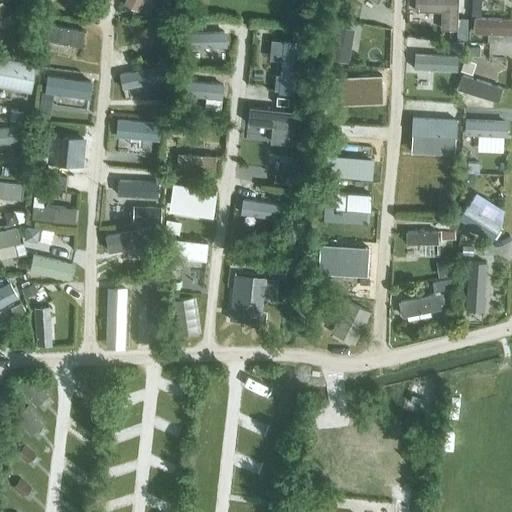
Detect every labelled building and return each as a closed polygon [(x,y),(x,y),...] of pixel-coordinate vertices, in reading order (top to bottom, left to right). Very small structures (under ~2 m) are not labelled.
[(19,0),(0,0),(0,16),(23,8),(19,0)] [(293,0),(292,7),(302,8),(303,0),(293,0)] [(457,17),(457,0),(414,0),(414,10),(440,11),(440,29),(441,29),(441,37),(455,37),(455,29),(456,29),(457,17)] [(471,0),(471,14),(480,15),(480,0),(471,0)] [(456,29),(456,38),(467,38),(467,17),(457,17),(456,29)] [(41,38),(85,46),(89,26),(44,18),(41,38)] [(131,44),(163,35),(158,19),(127,28),(131,44)] [(338,23),(331,53),(355,58),(362,28),(338,23)] [(188,25),(188,59),(229,60),(230,26),(188,25)] [(468,45),(467,57),(474,58),(479,53),(480,46),(468,45)] [(0,56),(0,86),(30,92),(35,63),(0,56)] [(462,70),(458,91),(500,99),(505,78),(462,70)] [(382,92),(381,72),(333,74),(334,94),(382,92)] [(432,114),(443,79),(418,72),(408,107),(432,114)] [(192,77),(191,94),(203,95),(203,107),(223,108),(224,77),(192,77)] [(277,94),(276,102),(287,103),(288,95),(277,94)] [(40,103),(39,115),(47,116),(48,104),(40,103)] [(10,108),(9,117),(21,118),(22,109),(10,108)] [(116,130),(160,137),(163,118),(119,111),(116,130)] [(466,133),(509,132),(508,114),(466,115),(466,133)] [(25,122),(0,122),(0,138),(25,138),(25,122)] [(275,125),(274,141),(292,143),(293,126),(275,125)] [(432,134),(431,152),(445,152),(446,135),(432,134)] [(51,135),(48,160),(80,163),(82,138),(51,135)] [(179,149),(180,165),(217,163),(217,148),(179,149)] [(478,171),(478,163),(467,162),(467,171),(478,171)] [(2,165),(1,173),(15,175),(16,167),(2,165)] [(461,172),(460,185),(468,185),(473,180),(473,173),(461,172)] [(275,173),(274,179),(290,182),(291,175),(275,173)] [(0,192),(24,194),(26,177),(0,174),(0,192)] [(37,174),(36,184),(65,186),(65,176),(37,174)] [(161,192),(160,174),(119,177),(120,195),(161,192)] [(474,189),(464,214),(493,227),(504,202),(474,189)] [(243,192),(241,209),(283,214),(285,197),(243,192)] [(37,217),(77,217),(78,201),(37,200),(37,217)] [(147,207),(146,220),(160,220),(161,207),(147,207)] [(15,209),(5,212),(7,222),(17,219),(15,209)] [(168,218),(166,230),(179,232),(181,220),(168,218)] [(464,221),(459,229),(466,234),(471,226),(464,221)] [(113,238),(119,251),(152,236),(146,223),(113,238)] [(441,253),(440,225),(407,226),(408,253),(441,253)] [(27,227),(25,239),(31,240),(36,236),(38,228),(27,227)] [(454,230),(440,231),(441,239),(454,239),(454,230)] [(212,239),(168,235),(165,259),(209,263),(212,239)] [(23,241),(14,243),(17,254),(25,252),(23,241)] [(371,268),(372,248),(324,244),(322,264),(371,268)] [(463,246),(463,254),(473,254),(473,246),(463,246)] [(34,250),(31,269),(72,276),(75,257),(34,250)] [(268,257),(267,269),(284,270),(285,258),(268,257)] [(449,259),(440,261),(443,275),(452,273),(449,259)] [(234,272),(229,319),(259,323),(264,276),(234,272)] [(433,290),(452,287),(450,278),(432,282),(433,290)] [(14,280),(0,284),(0,304),(20,296),(14,280)] [(109,280),(107,341),(127,342),(129,281),(109,280)] [(33,283),(23,287),(26,294),(36,290),(33,283)] [(20,303),(10,308),(15,317),(25,312),(20,303)] [(35,405),(49,393),(32,374),(19,386),(35,405)] [(416,415),(369,401),(364,418),(410,433),(416,415)] [(30,433),(44,421),(28,403),(14,415),(30,433)] [(336,441),(317,439),(312,487),(330,489),(336,441)] [(27,462),(35,453),(24,444),(16,453),(27,462)] [(23,495),(31,487),(20,477),(12,485),(23,495)] [(304,504),(306,487),(294,485),(292,502),(304,504)]
